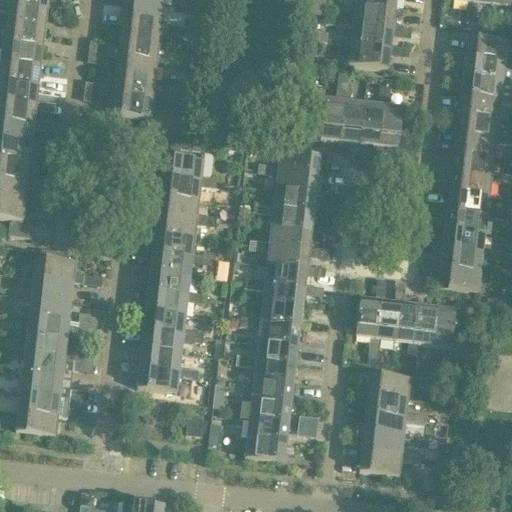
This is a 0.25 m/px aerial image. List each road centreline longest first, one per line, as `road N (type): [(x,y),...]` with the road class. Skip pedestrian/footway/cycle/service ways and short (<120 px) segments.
road 1 (residential): [(96,483),(126,251)]
road 2 (residential): [(325,510),(349,282)]
road 3 (residential): [(419,187),(435,0)]
road 4 (residential): [(126,251),(139,152),(77,144)]
road 5 (residential): [(126,251),(65,243),(77,144)]
road 6 (residential): [(349,282),(407,289),(419,187)]
road 7 (residential): [(349,282),(360,181),(419,187)]
road 8 (residential): [(77,144),(96,0)]
